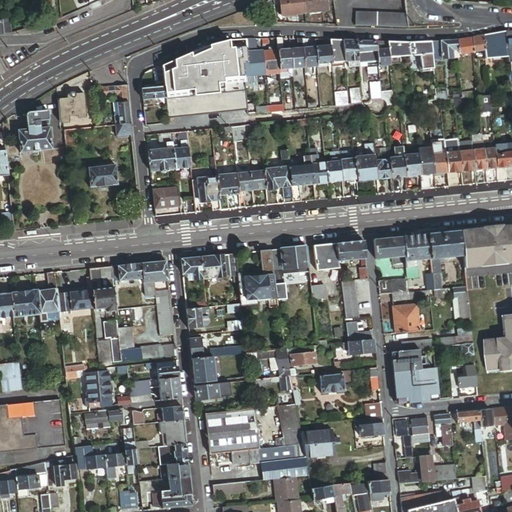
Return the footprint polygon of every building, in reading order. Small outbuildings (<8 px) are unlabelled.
[(308,14),(306,0),(282,0),(284,16),(308,14)] [(329,0),(306,0),(308,14),(311,13),(325,12),(331,11),(329,0)] [(412,28),(410,12),(358,12),(358,27),(412,28)] [(332,26),(339,26),(338,14),(331,14),(332,26)] [(10,21),(2,21),(3,33),(11,33),(10,21)] [(508,57),(506,32),(483,36),(484,51),(485,59),(508,57)] [(484,51),(483,36),(472,38),(473,53),(484,51)] [(473,53),(472,38),(457,41),(459,56),(473,53)] [(247,102),(243,64),(248,63),(246,48),(246,42),(229,42),(229,41),(175,63),(175,64),(163,69),(164,89),(165,98),(166,106),(168,119),(248,111),(247,102)] [(342,41),(329,41),(330,46),(331,64),(344,63),(342,41)] [(356,42),(342,41),(344,63),(348,62),(348,68),(358,67),(358,64),(357,54),(356,42)] [(459,56),(457,41),(440,42),(441,60),(459,59),(459,56)] [(376,42),(356,42),(357,54),(376,52),(376,51),(376,42)] [(432,55),(431,42),(413,43),(413,49),(414,56),(420,56),(432,55)] [(440,42),(431,42),(432,55),(433,60),(441,60),(440,42)] [(409,50),(409,43),(387,43),(388,50),(389,58),(410,56),(409,50)] [(317,67),(317,68),(328,67),(328,64),(331,64),(330,46),(326,47),(318,47),(315,47),(317,67)] [(303,49),(305,69),(317,67),(315,47),(307,48),(303,49)] [(290,50),(292,70),(305,69),(303,49),(298,49),(290,50)] [(279,71),(292,70),(290,50),(282,50),(277,51),(279,71)] [(377,63),(378,67),(389,66),(389,58),(388,50),(382,50),(376,51),(376,52),(377,63)] [(279,74),(277,51),(262,52),(264,75),(279,74)] [(376,52),(357,54),(358,64),(377,63),(376,52)] [(432,55),(420,56),(422,70),(433,69),(433,60),(432,55)] [(128,102),(126,86),(102,88),(103,97),(116,96),(117,103),(128,102)] [(379,88),(370,89),(371,100),(373,100),(377,99),(380,99),(380,93),(379,88)] [(143,100),(165,98),(164,89),(142,91),(143,100)] [(361,105),(360,89),(349,90),(351,105),(361,105)] [(67,99),(57,100),(60,123),(69,122),(69,115),(77,114),(77,117),(87,116),(85,93),(76,94),(76,93),(75,93),(75,92),(74,92),(73,91),(72,91),(72,92),(71,92),(70,92),(70,93),(69,93),(69,94),(69,95),(66,95),(67,99)] [(392,91),(380,93),(380,99),(381,99),(382,100),(384,102),(386,104),(386,107),(393,106),(392,91)] [(347,93),(334,94),(335,107),(339,107),(348,106),(347,97),(347,93)] [(490,112),(490,109),(489,96),(478,98),(478,104),(479,113),(490,112)] [(144,108),(166,106),(165,98),(143,100),(144,108)] [(511,100),(511,99),(501,100),(502,108),(511,106),(511,100)] [(441,109),(440,101),(436,102),(427,103),(428,111),(441,109)] [(130,125),(128,102),(117,103),(113,103),(115,126),(130,125)] [(255,115),(255,109),(254,102),(247,102),(248,111),(248,116),(255,115)] [(255,115),(283,112),(282,106),(255,109),(255,115)] [(39,126),(39,122),(48,120),(47,111),(28,113),(26,114),(25,115),(25,118),(27,131),(29,130),(37,129),(40,129),(39,126)] [(103,120),(94,121),(95,128),(104,127),(103,120)] [(131,135),(130,125),(115,126),(116,137),(131,135)] [(260,139),(259,125),(250,126),(251,140),(260,139)] [(245,126),(231,128),(231,133),(232,141),(246,140),(245,126)] [(27,131),(17,132),(20,154),(32,152),(32,153),(35,153),(39,152),(51,150),(49,128),(40,129),(37,129),(29,130),(27,131)] [(173,143),(172,134),(160,135),(161,145),(167,144),(173,143)] [(444,141),(444,140),(430,141),(431,150),(433,175),(440,174),(447,173),(444,141)] [(458,143),(457,140),(444,141),(447,173),(458,172),(460,172),(458,153),(458,143)] [(471,142),(458,143),(458,153),(469,152),(468,146),(471,145),(471,144),(471,142)] [(482,144),(482,143),(471,144),(471,145),(472,151),(483,150),(482,144)] [(375,144),(372,144),(372,145),(373,151),(379,151),(379,156),(388,156),(387,149),(376,150),(375,144)] [(493,169),(496,168),(494,149),(489,150),(488,144),(482,144),(483,150),(485,169),(493,169)] [(373,151),(372,145),(365,146),(366,156),(373,156),(373,151)] [(417,147),(402,148),(403,157),(412,156),(412,153),(418,152),(418,151),(417,147)] [(190,168),(188,148),(180,149),(173,150),(175,170),(190,168)] [(403,157),(402,148),(393,149),(394,159),(403,158),(403,157)] [(173,150),(173,149),(167,149),(148,151),(150,172),(175,170),(173,150)] [(316,149),(309,149),(310,157),(310,165),(317,164),(316,149)] [(494,149),(496,168),(498,182),(506,182),(504,168),(506,167),(506,165),(511,163),(511,153),(511,154),(510,154),(509,154),(507,154),(507,151),(502,152),(502,155),(498,155),(497,149),(494,149)] [(433,175),(431,150),(418,151),(418,152),(418,156),(420,176),(429,175),(433,175)] [(485,169),(483,150),(472,151),(474,171),(475,170),(482,170),(485,169)] [(354,158),(353,151),(348,151),(349,159),(346,160),(345,151),(338,152),(339,162),(341,182),(346,181),(354,181),(356,180),(354,158)] [(474,171),(472,151),(469,152),(458,153),(460,172),(462,186),(473,185),(471,171),(474,171)] [(339,162),(338,152),(329,153),(330,163),(339,162)] [(373,157),(373,156),(366,156),(354,158),(356,180),(356,183),(376,181),(373,157)] [(388,159),(388,156),(379,156),(373,157),(376,181),(390,179),(388,159)] [(420,176),(418,156),(412,156),(403,157),(403,158),(405,178),(416,177),(420,176)] [(310,165),(310,157),(302,157),(303,166),(288,167),(290,187),(290,193),(299,192),(299,187),(298,185),(303,185),(303,186),(313,185),(310,165)] [(405,178),(403,158),(394,159),(388,159),(390,179),(400,178),(405,178)] [(341,182),(339,162),(330,163),(324,163),(326,183),(341,182)] [(326,183),(324,163),(317,164),(310,165),(313,185),(313,188),(327,187),(326,183)] [(115,165),(87,168),(89,188),(117,185),(115,165)] [(290,187),(288,167),(263,170),(263,171),(265,190),(265,191),(276,190),(276,189),(282,188),(290,187)] [(486,184),(494,183),(493,169),(485,169),(486,184)] [(483,183),(482,170),(475,170),(476,184),(483,183)] [(265,190),(263,171),(249,173),(251,191),(265,190)] [(448,187),(459,186),(458,172),(447,173),(448,187)] [(251,191),(249,173),(236,174),(238,193),(251,191)] [(238,193),(236,174),(216,176),(216,178),(218,195),(226,195),(238,193)] [(421,190),(430,189),(429,175),(420,176),(421,190)] [(218,195),(216,178),(213,179),(205,179),(205,177),(198,178),(198,180),(191,181),(193,198),(193,199),(199,199),(199,203),(210,202),(210,201),(218,200),(218,195)] [(290,193),(290,187),(282,188),(283,200),(291,199),(290,193)] [(155,217),(180,215),(177,188),(152,190),(155,217)] [(300,203),(299,192),(290,193),(291,199),(292,203),(300,203)] [(219,211),(228,210),(226,195),(218,195),(218,200),(219,211)] [(195,213),(193,199),(193,198),(183,199),(185,214),(195,213)] [(213,212),(219,211),(218,200),(210,201),(210,202),(211,209),(213,212)] [(130,211),(131,220),(140,219),(139,210),(136,210),(130,211)] [(2,224),(4,224),(12,223),(11,213),(1,214),(2,224)] [(5,233),(13,232),(12,223),(4,224),(5,233)] [(511,224),(459,230),(462,256),(463,263),(477,261),(478,266),(505,263),(505,258),(511,257),(511,224)] [(439,258),(462,256),(459,230),(428,234),(430,259),(439,258)] [(405,262),(417,261),(430,259),(428,234),(403,236),(405,257),(405,262)] [(375,260),(391,258),(405,257),(403,236),(372,240),(375,260)] [(337,261),(361,259),(365,258),(363,241),(335,243),(337,261)] [(338,268),(337,261),(335,243),(313,246),(315,271),(338,268)] [(282,269),(308,266),(305,247),(279,249),(282,268),(282,269)] [(270,250),(273,270),(282,268),(279,249),(270,250)] [(274,275),(273,270),(270,250),(259,251),(261,276),(274,275)] [(225,278),(233,277),(237,276),(237,275),(235,254),(222,255),(225,278)] [(201,258),(203,280),(225,278),(222,255),(201,258)] [(391,265),(405,263),(405,262),(405,257),(391,258),(391,265)] [(193,281),(203,280),(201,258),(180,260),(182,275),(185,274),(192,274),(193,281)] [(439,258),(430,259),(432,273),(440,272),(439,258)] [(140,264),(142,279),(143,284),(153,283),(168,281),(166,261),(140,264)] [(418,278),(417,261),(405,262),(405,263),(407,279),(418,278)] [(118,281),(142,279),(140,264),(117,266),(118,281)] [(105,280),(112,279),(110,267),(89,269),(90,282),(96,281),(99,281),(102,281),(105,280)] [(282,268),(273,270),(274,275),(277,297),(278,300),(286,299),(283,274),(282,269),(282,268)] [(434,290),(442,289),(440,272),(432,273),(434,290)] [(511,272),(502,274),(504,301),(511,300),(511,272)] [(51,290),(56,289),(54,273),(46,274),(47,286),(51,290)] [(274,275),(261,276),(247,278),(250,300),(254,300),(270,298),(277,297),(274,275)] [(238,279),(238,281),(240,301),(241,301),(250,300),(247,278),(241,279),(238,279)] [(409,292),(407,279),(377,282),(379,296),(391,294),(409,292)] [(358,317),(354,280),(340,282),(344,319),(358,317)] [(153,283),(143,284),(144,297),(155,296),(154,292),(153,283)] [(313,300),(319,299),(325,299),(324,285),(311,287),(313,300)] [(469,317),(465,287),(453,288),(454,298),(458,298),(460,318),(469,317)] [(53,313),(58,312),(56,295),(56,289),(51,290),(36,292),(38,315),(39,323),(44,322),(43,318),(53,317),(53,313)] [(115,311),(113,289),(106,289),(103,290),(101,290),(97,290),(91,291),(93,308),(93,310),(105,308),(105,311),(106,312),(115,311)] [(446,289),(442,289),(434,290),(435,297),(447,296),(446,289)] [(93,308),(91,291),(69,293),(71,311),(93,308)] [(420,295),(420,291),(409,292),(391,294),(392,301),(401,300),(414,299),(414,296),(420,295)] [(13,318),(38,315),(36,292),(10,294),(13,317),(13,318)] [(56,295),(58,312),(71,311),(69,293),(56,295)] [(0,318),(13,317),(10,294),(0,295),(0,318)] [(162,337),(174,336),(169,296),(157,297),(162,337)] [(271,307),(278,306),(278,300),(277,297),(270,298),(271,307)] [(271,307),(270,298),(254,300),(255,305),(255,309),(271,307)] [(199,308),(206,308),(205,299),(185,301),(186,310),(199,308)] [(401,307),(401,300),(392,301),(392,308),(401,307)] [(241,312),(240,304),(227,305),(228,314),(241,312)] [(392,308),(395,334),(418,332),(417,328),(415,306),(401,307),(392,308)] [(100,312),(105,311),(105,308),(93,310),(95,326),(100,326),(99,320),(98,318),(97,313),(100,312)] [(200,314),(199,308),(186,310),(188,329),(202,328),(201,327),(200,317),(200,314)] [(208,316),(200,317),(201,327),(207,326),(209,323),(208,316)] [(511,317),(507,318),(509,340),(486,342),(488,369),(503,367),(503,371),(511,369),(511,317)] [(59,318),(61,336),(71,335),(70,326),(66,326),(65,318),(59,318)] [(116,362),(121,362),(118,335),(116,321),(103,323),(105,339),(110,339),(110,345),(111,348),(112,348),(113,360),(116,362)] [(243,330),(242,321),(229,322),(230,332),(243,330)] [(356,321),(345,322),(347,336),(370,333),(370,331),(357,333),(356,321)] [(454,345),(472,343),(470,327),(456,329),(457,335),(454,336),(454,345)] [(370,340),(370,333),(347,336),(347,343),(370,340)] [(121,362),(150,358),(149,349),(140,350),(132,350),(131,336),(122,337),(121,334),(118,335),(121,362)] [(440,337),(441,347),(447,346),(453,345),(454,345),(454,336),(440,337)] [(191,359),(203,358),(202,353),(201,340),(201,338),(189,339),(191,359)] [(402,341),(403,351),(418,349),(431,348),(430,338),(402,341)] [(370,340),(347,343),(348,350),(348,355),(375,353),(374,340),(370,340)] [(473,355),(472,345),(472,343),(454,345),(453,345),(454,357),(473,355)] [(110,345),(104,346),(106,360),(103,363),(116,362),(113,360),(112,348),(111,348),(110,345)] [(104,346),(97,347),(99,364),(103,363),(106,360),(104,346)] [(212,357),(246,353),(245,346),(209,350),(210,357),(212,357)] [(314,349),(313,346),(285,349),(286,355),(290,355),(314,352),(314,349)] [(162,347),(160,348),(149,349),(150,358),(163,357),(162,347)] [(286,355),(285,349),(275,350),(279,378),(290,376),(289,369),(286,355)] [(438,394),(435,368),(421,369),(418,349),(403,351),(396,351),(396,359),(391,360),(395,398),(412,396),(413,402),(429,401),(428,395),(438,394)] [(269,358),(268,351),(246,353),(247,360),(269,358)] [(314,352),(290,355),(291,366),(315,363),(314,352)] [(207,358),(203,358),(191,359),(194,383),(215,381),(212,357),(210,357),(207,358)] [(19,375),(18,362),(0,364),(0,373),(0,377),(19,375)] [(258,374),(257,364),(249,365),(250,375),(258,374)] [(458,388),(476,386),(474,366),(465,367),(466,377),(457,377),(458,388)] [(178,378),(177,367),(156,369),(157,380),(178,378)] [(378,377),(377,367),(369,368),(369,377),(370,377),(378,377)] [(352,373),(352,370),(324,373),(325,375),(342,373),(343,381),(350,380),(349,373),(352,373)] [(76,377),(75,371),(65,373),(66,380),(76,379),(76,377)] [(99,372),(96,373),(99,402),(111,401),(108,371),(99,372)] [(99,402),(96,373),(93,373),(85,374),(85,376),(87,395),(88,403),(99,402)] [(325,375),(319,376),(321,393),(344,391),(343,381),(342,373),(325,375)] [(457,374),(450,375),(451,388),(458,388),(457,377),(457,374)] [(19,375),(0,377),(2,392),(21,390),(19,375)] [(293,390),(290,376),(279,378),(280,383),(281,392),(288,391),(293,390)] [(299,404),(294,376),(290,376),(293,390),(293,393),(295,404),(299,404)] [(372,391),(379,390),(378,377),(370,377),(372,391)] [(180,399),(178,378),(157,380),(159,394),(160,401),(180,399)] [(270,379),(253,380),(254,387),(271,385),(270,384),(270,379)] [(149,380),(128,383),(130,397),(150,394),(149,380)] [(217,387),(216,384),(194,386),(196,400),(218,398),(217,388),(217,387)] [(276,406),(279,406),(295,404),(293,393),(288,393),(275,395),(276,402),(276,406)] [(61,400),(0,406),(0,452),(65,446),(61,400)] [(382,417),(381,409),(380,403),(364,405),(366,419),(382,417)] [(301,433),(295,404),(279,406),(283,439),(275,440),(276,447),(279,447),(303,444),(301,433)] [(183,420),(181,406),(161,408),(162,414),(162,418),(162,421),(163,422),(165,422),(183,420)] [(511,436),(509,408),(510,408),(510,407),(493,409),(495,425),(501,425),(503,440),(511,438),(511,436)] [(260,449),(255,409),(205,414),(209,455),(231,453),(260,449)] [(480,420),(481,426),(492,425),(490,409),(479,410),(480,420)] [(474,421),(480,420),(479,410),(456,413),(457,423),(474,421)] [(121,411),(108,413),(109,421),(122,420),(121,411)] [(141,412),(135,411),(131,412),(133,426),(144,424),(142,412),(141,412)] [(109,421),(108,413),(100,414),(84,415),(85,424),(109,421)] [(452,444),(449,414),(434,415),(437,437),(442,436),(443,445),(452,444)] [(428,434),(427,418),(411,420),(413,435),(428,434)] [(185,444),(183,420),(165,422),(166,435),(167,446),(185,444)] [(404,435),(408,435),(406,420),(395,422),(396,436),(404,435)] [(380,434),(384,434),(382,423),(367,424),(359,425),(360,436),(380,434)] [(124,443),(132,442),(131,429),(123,430),(124,443)] [(330,430),(301,433),(303,444),(305,457),(332,454),(330,430)] [(406,458),(412,457),(412,452),(410,434),(408,435),(404,435),(406,458)] [(428,434),(413,435),(414,443),(429,442),(428,434)] [(135,442),(132,442),(124,443),(125,450),(135,449),(135,443),(135,442)] [(115,447),(115,444),(103,445),(104,455),(116,454),(115,450),(115,447)] [(167,446),(163,446),(157,447),(159,467),(160,467),(163,467),(187,464),(185,444),(167,446)] [(305,457),(303,444),(279,447),(280,462),(294,460),(294,458),(305,457)] [(80,447),(74,448),(74,456),(75,458),(77,458),(77,460),(78,470),(106,467),(104,455),(103,445),(91,446),(92,457),(85,457),(84,447),(80,447)] [(92,457),(91,446),(84,447),(85,457),(92,457)] [(276,447),(260,449),(261,464),(262,464),(280,462),(279,447),(276,447)] [(135,449),(125,450),(125,453),(126,465),(128,465),(136,464),(137,464),(135,450),(135,449)] [(260,449),(231,453),(233,465),(250,463),(251,465),(261,464),(260,449)] [(125,453),(120,454),(116,454),(104,455),(106,467),(115,466),(126,465),(125,453)] [(432,467),(431,456),(420,457),(422,473),(422,481),(433,480),(432,467)] [(46,464),(46,463),(15,471),(16,478),(38,475),(47,474),(46,468),(46,464)] [(389,479),(387,463),(374,464),(375,473),(376,481),(389,479)] [(189,477),(187,464),(163,467),(163,470),(166,470),(167,479),(189,477)] [(75,465),(55,468),(54,468),(56,487),(64,486),(63,480),(76,479),(75,465)] [(433,481),(456,479),(454,465),(432,467),(433,480),(433,481)] [(115,466),(106,467),(107,480),(116,479),(115,466)] [(0,475),(0,482),(16,481),(16,478),(15,471),(15,470),(11,471),(11,473),(0,475)] [(399,483),(406,483),(405,475),(405,471),(398,472),(399,483)] [(413,474),(414,482),(422,481),(422,473),(413,474)] [(47,474),(38,475),(39,488),(48,487),(47,474)] [(405,475),(406,483),(414,482),(413,474),(405,475)] [(38,475),(16,478),(16,481),(17,490),(39,488),(38,475)] [(487,490),(486,476),(472,477),(475,494),(476,493),(487,491),(487,490)] [(501,491),(507,489),(506,483),(511,482),(511,476),(500,478),(501,491)] [(191,495),(189,477),(167,479),(168,485),(170,485),(170,488),(168,491),(160,491),(161,493),(161,498),(191,495)] [(300,500),(298,477),(275,479),(278,502),(279,502),(300,500)] [(390,491),(389,479),(376,481),(373,481),(368,481),(369,493),(382,491),(390,491)] [(0,495),(17,493),(17,490),(16,481),(0,482),(0,495)] [(241,483),(212,486),(213,500),(243,496),(241,483)] [(352,493),(350,483),(333,485),(335,496),(336,502),(337,510),(344,508),(343,501),(342,494),(346,493),(352,493)] [(335,496),(333,485),(329,485),(311,489),(313,499),(313,500),(325,498),(335,496)] [(365,486),(353,487),(354,496),(356,495),(359,511),(369,511),(366,494),(365,486)] [(462,497),(471,494),(469,487),(460,490),(462,497)] [(507,489),(501,491),(502,497),(505,508),(511,506),(511,505),(511,502),(511,501),(511,489),(511,488),(507,489)] [(454,499),(462,497),(460,490),(452,491),(454,499)] [(383,500),(382,491),(369,493),(371,501),(383,500)] [(121,510),(131,509),(129,496),(129,492),(119,493),(121,510)] [(162,509),(161,498),(161,493),(152,494),(154,508),(162,509)] [(415,493),(400,495),(401,499),(421,497),(437,495),(439,503),(439,502),(443,502),(441,493),(415,496),(415,493)] [(462,497),(454,499),(453,499),(455,506),(464,503),(463,500),(473,498),(473,501),(477,500),(476,493),(475,494),(471,494),(462,497)] [(42,511),(51,511),(51,510),(49,496),(49,494),(41,495),(42,511)] [(57,495),(49,496),(51,510),(59,509),(57,495)] [(129,496),(131,509),(138,508),(136,495),(129,496)] [(192,506),(191,495),(161,498),(162,509),(192,506)] [(421,497),(422,506),(439,503),(437,495),(421,497)] [(336,502),(335,496),(325,498),(327,504),(336,502)] [(402,511),(407,510),(422,506),(421,497),(401,499),(402,511)] [(464,503),(455,506),(456,511),(479,511),(477,500),(473,501),(473,498),(463,500),(464,503)] [(453,499),(443,502),(439,502),(441,511),(456,511),(455,506),(453,499)] [(279,502),(280,511),(302,511),(302,500),(300,500),(279,502)] [(422,506),(407,510),(407,511),(441,511),(439,502),(439,503),(422,506)]
